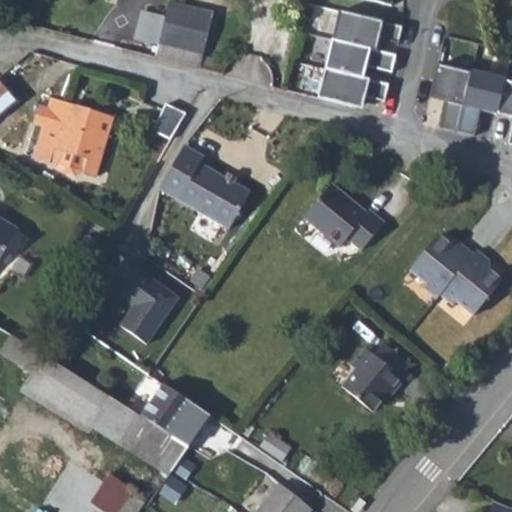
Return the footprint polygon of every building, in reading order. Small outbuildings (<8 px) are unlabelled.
[(165,17),(158,45),(202,56),(212,15),(168,4),(165,17)] [(158,45),(165,17),(141,11),(134,40),(158,46),(158,45)] [(403,27),(340,12),(333,41),(370,50),(373,38),(378,40),(399,44),(403,27)] [(378,40),(373,38),(370,50),(376,51),(378,40)] [(370,50),(333,41),(326,69),(363,79),(366,67),(372,68),(392,73),(396,56),(376,51),(370,50)] [(457,133),(471,73),(437,65),(430,94),(448,98),(447,103),(440,128),(457,133)] [(372,68),(366,67),(363,79),(369,80),(372,68)] [(363,79),(326,69),(318,99),(356,108),(359,96),(365,97),(385,102),(389,85),(369,80),(363,79)] [(506,79),(472,71),(471,73),(457,133),(474,137),(481,111),(482,106),(498,111),(505,82),(506,79)] [(0,116),(18,102),(0,80),(0,116)] [(511,83),(505,82),(498,111),(511,113),(511,129),(508,145),(511,145),(511,83)] [(448,98),(430,94),(429,99),(447,103),(448,98)] [(365,97),(359,96),(356,108),(362,109),(365,97)] [(43,127),(34,157),(58,164),(62,172),(75,176),(81,172),(97,175),(114,120),(51,101),(49,109),(40,107),(35,124),(43,127)] [(174,138),(185,111),(167,103),(155,130),(174,138)] [(498,111),(482,106),(481,111),(497,116),(498,111)] [(234,184),(223,178),(200,165),(204,158),(185,148),(160,191),(228,229),(249,193),(234,184)] [(225,175),(223,178),(234,184),(236,181),(225,175)] [(367,215),(329,186),(304,217),(342,247),(348,239),(362,250),(384,222),(370,211),(367,215)] [(0,260),(18,230),(0,219),(0,260)] [(455,248),(440,235),(410,268),(426,282),(423,285),(437,298),(440,294),(453,305),(457,301),(472,315),(501,282),(485,268),(489,264),(476,253),(473,256),(458,244),(455,248)] [(119,326),(145,345),(177,302),(151,284),(154,281),(125,260),(106,286),(134,306),(119,326)] [(70,317),(60,332),(75,342),(85,327),(70,317)] [(0,335),(0,351),(28,369),(39,351),(4,330),(0,335)] [(60,332),(46,354),(61,364),(75,342),(60,332)] [(384,345),(374,357),(397,375),(407,363),(384,345)] [(355,371),(343,387),(373,411),(383,399),(386,402),(404,380),(397,375),(374,357),(364,349),(350,367),(355,371)] [(61,364),(46,354),(21,391),(84,432),(91,420),(108,394),(61,364)] [(164,382),(142,416),(190,447),(191,446),(186,442),(191,434),(196,438),(212,413),(164,382)] [(173,473),(190,447),(142,416),(108,394),(91,420),(173,473)] [(186,442),(191,446),(196,438),(191,434),(186,442)] [(89,502),(102,511),(114,511),(131,488),(110,473),(89,502)] [(310,511),(311,511),(278,484),(255,511),(310,511)] [(131,488),(114,511),(137,511),(147,499),(131,488)] [(511,511),(511,508),(496,502),(491,511),(511,511)]
